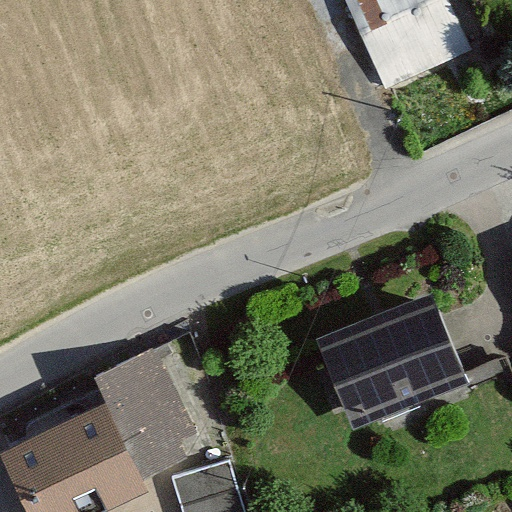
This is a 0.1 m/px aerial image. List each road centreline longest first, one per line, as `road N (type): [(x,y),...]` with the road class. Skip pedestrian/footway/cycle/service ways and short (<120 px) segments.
road 1 (residential): [(511,141),(172,285),(0,374)]
road 2 (unknown): [(460,164),(511,354)]
